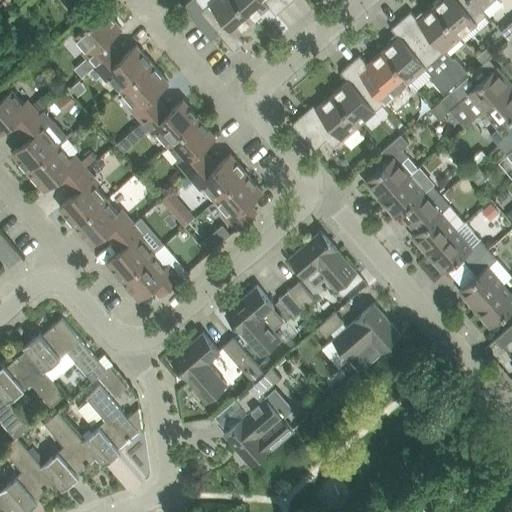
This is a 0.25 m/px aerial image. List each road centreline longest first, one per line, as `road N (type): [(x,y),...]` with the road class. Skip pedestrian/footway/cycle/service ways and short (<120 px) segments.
road 1 (residential): [(511,408),(331,203),(310,193)]
road 2 (residential): [(134,342),(155,337),(305,208),(310,193)]
road 3 (residential): [(117,511),(159,497),(170,473),(154,385),(135,361),(134,342)]
road 4 (residential): [(242,106),(363,0)]
road 5 (residential): [(242,106),(145,0)]
road 6 (residential): [(54,280),(59,248),(0,181)]
